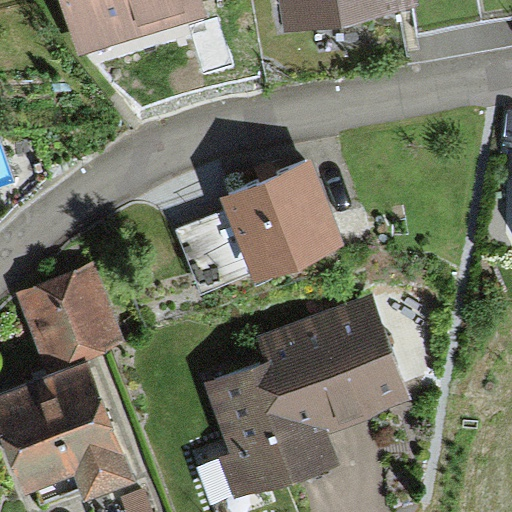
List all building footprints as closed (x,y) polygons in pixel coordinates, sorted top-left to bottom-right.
[(64,0),(79,48),(210,9),(206,0),(64,0)] [(281,0),(283,11),(354,0),(281,0)] [(313,146),(221,181),(229,201),(178,220),(203,285),(345,231),(313,146)] [(95,255),(16,286),(46,360),(90,343),(126,330),(95,255)] [(270,348),(205,373),(231,443),(219,448),(235,491),(347,449),(336,419),(413,391),(374,287),(262,328),(270,348)] [(46,360),(0,377),(0,408),(27,478),(32,476),(40,495),(83,479),(85,483),(137,463),(90,343),(46,360)] [(130,511),(161,511),(155,511),(145,482),(123,490),(130,511)]
